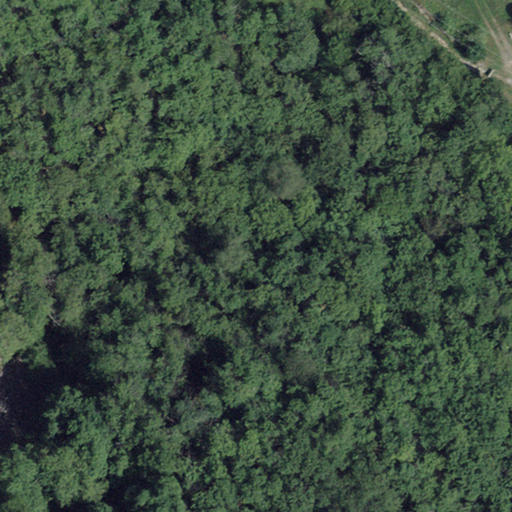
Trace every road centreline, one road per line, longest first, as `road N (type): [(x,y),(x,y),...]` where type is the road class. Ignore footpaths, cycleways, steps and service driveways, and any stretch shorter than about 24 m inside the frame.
road 1 (track): [(511,238),(474,217),(355,0)]
road 2 (track): [(511,64),(355,0)]
